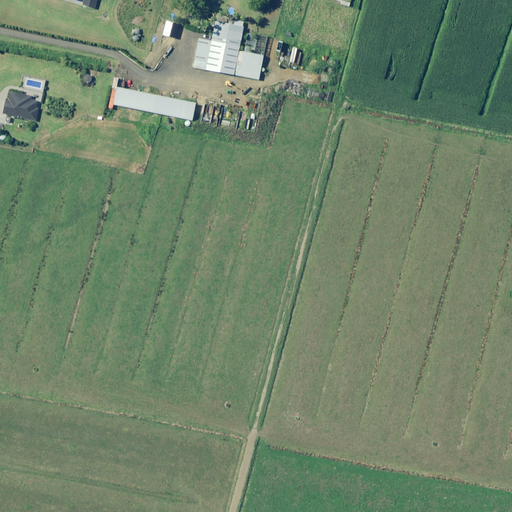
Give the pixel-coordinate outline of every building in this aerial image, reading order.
[(84,0),(83,5),(95,9),(97,0),(84,0)] [(212,41),(199,39),(194,68),(259,80),(264,56),(255,54),(259,35),(249,33),(245,52),(240,51),(244,27),(216,22),(212,41)] [(196,103),(118,87),(116,95),(112,94),(110,104),(193,121),(195,110),(196,103)] [(23,95),(24,92),(11,89),(10,92),(9,99),(7,98),(3,114),(36,121),(38,109),(36,109),(38,102),(31,100),(32,97),(23,95)] [(333,93),(312,89),(311,99),(332,102),(333,93)]
